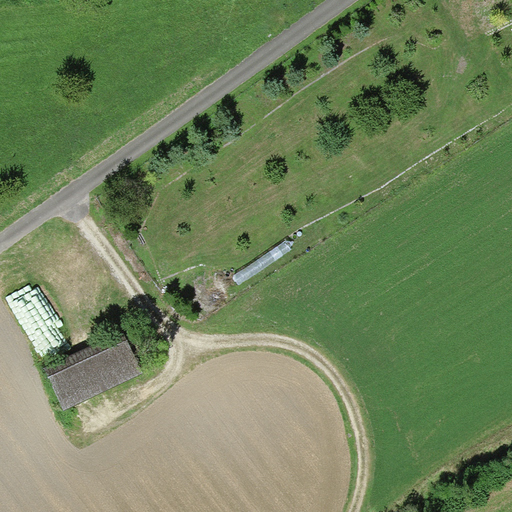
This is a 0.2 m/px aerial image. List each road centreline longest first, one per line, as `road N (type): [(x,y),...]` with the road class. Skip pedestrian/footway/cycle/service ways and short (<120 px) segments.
road 1 (track): [(62,196),(162,332),(270,339),(305,352),(323,371),(363,461),(351,511)]
road 2 (track): [(340,0),(0,241)]
